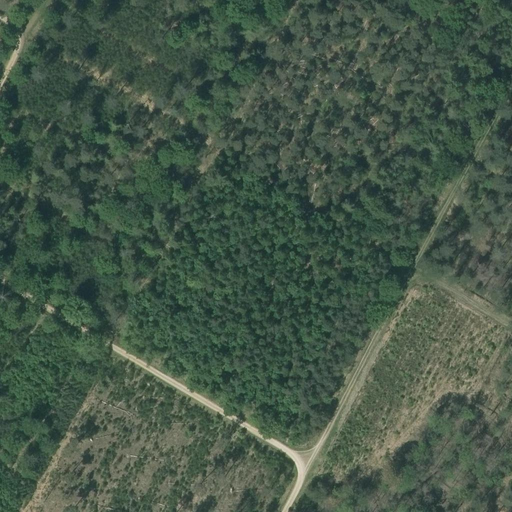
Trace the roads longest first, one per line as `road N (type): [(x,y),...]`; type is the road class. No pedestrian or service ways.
road 1 (track): [(0,282),(308,463)]
road 2 (track): [(308,463),(410,267)]
road 3 (track): [(410,267),(511,79)]
